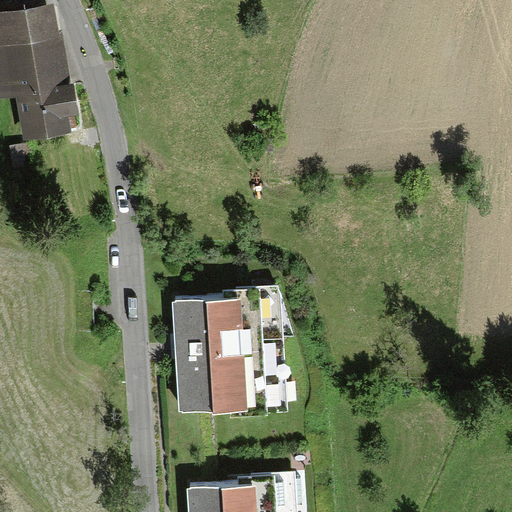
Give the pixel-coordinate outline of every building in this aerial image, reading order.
[(20,93),(26,131),(65,125),(62,109),(69,107),(51,0),(29,0),(0,5),(0,87),(2,97),(20,93)] [(250,125),(251,147),(271,147),(271,124),(250,125)] [(20,150),(8,151),(10,169),(21,168),(20,150)] [(170,290),(180,407),(282,398),(271,281),(170,290)] [(191,476),(192,511),(295,511),(293,471),(191,476)]
